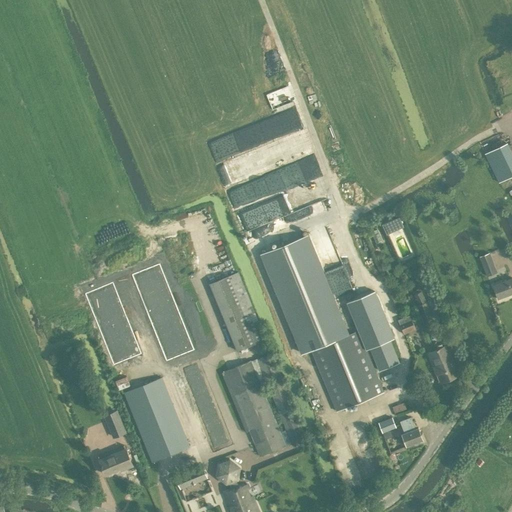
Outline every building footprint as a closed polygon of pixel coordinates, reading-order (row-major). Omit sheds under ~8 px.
[(499,183),(511,176),(511,153),(506,143),(485,154),(499,183)] [(387,234),(403,227),(399,216),(382,224),(387,234)] [(302,353),(311,349),(347,335),(306,234),(261,253),(302,353)] [(496,273),(489,254),(480,257),(487,277),(496,273)] [(158,266),(128,277),(164,366),(192,356),(158,266)] [(266,339),(238,272),(209,283),(237,351),(266,339)] [(498,299),(511,293),(511,278),(493,286),(498,299)] [(106,284),(80,293),(106,362),(134,351),(106,284)] [(375,291),(346,303),(358,330),(365,349),(394,337),(375,291)] [(419,304),(414,306),(424,328),(436,323),(427,301),(422,291),(415,294),(419,304)] [(404,333),(415,329),(409,315),(398,319),(404,333)] [(337,411),(383,392),(365,349),(358,330),(347,335),(312,349),(337,411)] [(390,341),(371,349),(379,370),(398,362),(390,341)] [(440,384),(460,376),(447,345),(428,353),(440,384)] [(72,362),(81,359),(79,353),(70,356),(72,362)] [(211,363),(189,371),(220,447),(241,439),(211,363)] [(151,461),(189,446),(162,377),(124,392),(151,461)] [(403,402),(392,406),(395,413),(406,408),(403,402)] [(127,432),(118,410),(104,415),(113,438),(127,432)] [(390,429),(396,427),(392,417),(379,422),(385,439),(392,436),(390,429)] [(406,446),(422,440),(418,428),(415,429),(411,417),(400,421),(404,433),(402,434),(406,446)] [(125,469),(132,466),(125,448),(99,459),(105,474),(124,466),(125,469)] [(236,480),(238,479),(240,466),(230,457),(217,462),(215,475),(225,484),(229,482),(232,490),(223,493),(230,511),(260,511),(247,483),(239,487),(236,480)] [(185,502),(212,491),(202,466),(175,477),(185,502)]
